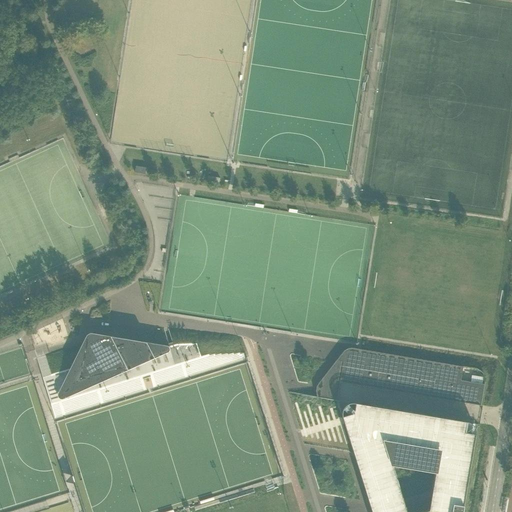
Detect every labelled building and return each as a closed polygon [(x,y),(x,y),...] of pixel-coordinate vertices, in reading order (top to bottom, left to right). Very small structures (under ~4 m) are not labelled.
[(112,9),(103,77),(118,79),(128,11),(112,9)] [(135,166),(134,172),(145,174),(146,168),(135,166)] [(263,185),(272,186),(274,173),(265,172),(263,185)] [(130,340),(91,333),(87,336),(86,342),(83,364),(51,374),(42,377),(51,405),(183,364),(176,344),(169,346),(142,342),(138,343),(132,345),(130,340)] [(316,387),(316,390),(316,392),(316,394),(317,397),(336,400),(340,382),(480,406),(480,405),(484,384),(460,380),(463,367),(447,364),(444,364),(419,359),(417,359),(372,351),(353,348),(350,348),(348,349),(346,349),(344,351),(343,352),(342,353),(341,355),(338,357),(337,359),(327,372),(326,373),(318,383),(317,385),(316,387)] [(342,409),(341,411),(341,412),(341,413),(341,415),(342,417),(344,424),(354,457),(355,461),(356,463),(357,464),(368,503),(371,511),(462,511),(475,435),(475,434),(475,433),(476,433),(475,432),(476,432),(475,430),(475,428),(474,428),(474,426),(473,426),(472,424),(471,423),(470,423),(469,422),(468,422),(462,421),(354,402),(352,402),(351,402),(349,403),(347,404),(346,404),(345,405),(343,407),(342,409)] [(74,483),(73,481),(72,475),(71,475),(70,475),(65,481),(65,482),(73,483),(74,483)]
